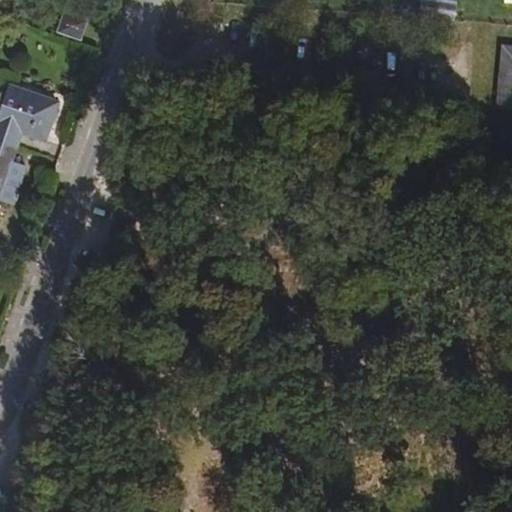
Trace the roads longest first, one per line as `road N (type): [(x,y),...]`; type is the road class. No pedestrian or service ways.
road 1 (unclassified): [(511,119),(147,82),(128,52)]
road 2 (tertiary): [(128,52),(0,401)]
